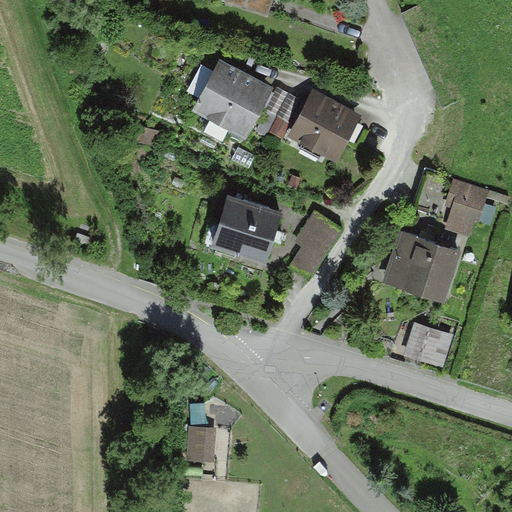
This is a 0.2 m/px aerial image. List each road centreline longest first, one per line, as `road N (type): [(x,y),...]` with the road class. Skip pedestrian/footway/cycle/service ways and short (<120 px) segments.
road 1 (residential): [(273,353),(399,155),(413,119),(375,0)]
road 2 (unclassified): [(0,250),(174,310),(248,367)]
road 3 (unclassified): [(273,353),(310,354),(511,414)]
road 4 (unclassified): [(248,367),(380,511)]
